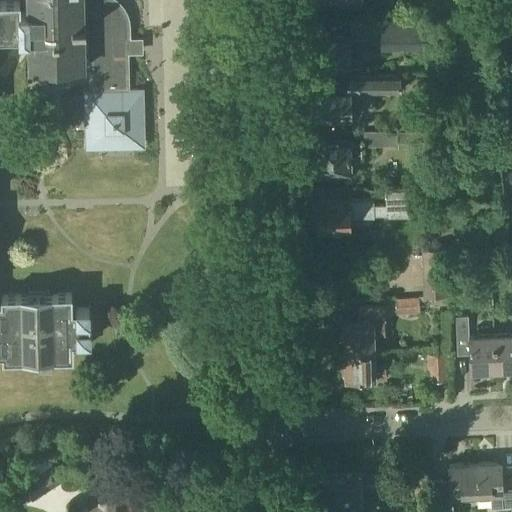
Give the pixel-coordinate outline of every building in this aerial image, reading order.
[(130,53),(131,16),(112,0),(26,0),(27,11),(19,11),(19,1),(0,1),(0,351),(2,351),(2,357),(72,356),(72,341),(89,340),(88,308),(71,309),(70,293),(1,295),(1,301),(0,301),(0,37),(28,37),(28,65),(88,64),(89,95),(84,95),(85,143),(90,143),(90,148),(138,146),(138,141),(143,141),(142,93),(137,93),(137,88),(128,89),(128,53),(130,53)] [(380,18),(381,45),(421,44),(421,17),(380,18)] [(471,28),(473,44),(483,43),(482,27),(471,28)] [(359,57),(347,57),(347,36),(313,37),(313,67),(359,66),(359,57)] [(43,90),(83,90),(83,73),(43,73),(43,90)] [(314,87),(314,120),(349,119),(349,118),(358,118),(357,93),(400,92),(400,76),(348,77),(348,87),(314,87)] [(315,141),(315,172),(349,171),(349,154),(360,153),(360,146),(398,146),(398,148),(429,148),(429,131),(398,132),(398,135),(384,135),(384,132),(360,132),(360,141),(349,141),(349,140),(315,141)] [(386,204),(373,204),(373,198),(316,199),(316,231),(351,231),(350,216),(373,216),(373,214),(386,214),(386,216),(425,215),(425,189),(386,189),(386,204)] [(422,250),(422,268),(444,268),(443,249),(422,250)] [(444,294),(444,268),(422,268),(423,295),(444,294)] [(394,298),(395,315),(419,313),(418,297),(394,298)] [(344,321),(344,349),(373,348),(372,333),(384,332),(383,303),(357,303),(358,320),(344,321)] [(494,369),(493,333),(468,334),(467,314),(455,315),(456,352),(468,352),(469,371),(494,369)] [(511,332),(493,333),(494,369),(511,368),(511,332)] [(373,348),(344,349),(345,378),(385,377),(385,364),(373,364),(373,348)] [(428,352),(429,381),(446,381),(445,352),(428,352)] [(14,472),(32,499),(63,480),(46,452),(14,472)] [(500,461),(474,462),(475,494),(490,493),(491,506),(511,505),(511,476),(500,477),(500,461)] [(475,494),(474,462),(448,463),(449,479),(437,479),(439,509),(452,508),(452,495),(475,494)] [(392,472),(360,474),(360,472),(322,474),(323,511),(361,511),(361,488),(379,487),(380,493),(393,493),(392,472)] [(76,511),(75,511),(169,511),(162,500),(150,508),(143,497),(131,505),(117,485),(76,511)]
